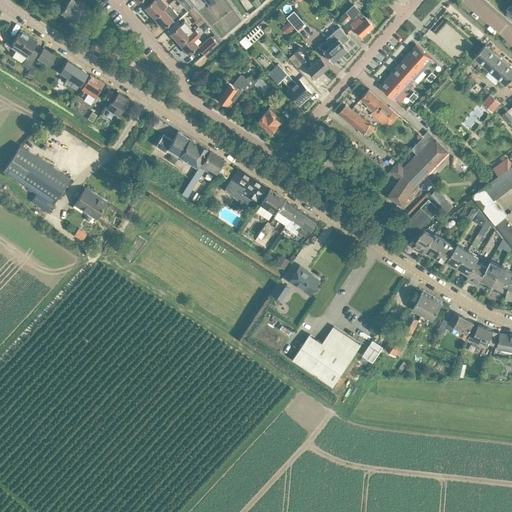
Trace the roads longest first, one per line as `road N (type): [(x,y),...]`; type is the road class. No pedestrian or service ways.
road 1 (tertiary): [(511,322),(419,273),(0,1)]
road 2 (track): [(511,442),(346,419),(95,255)]
road 3 (residential): [(405,14),(282,152),(199,106),(114,0)]
road 4 (track): [(95,255),(0,359)]
